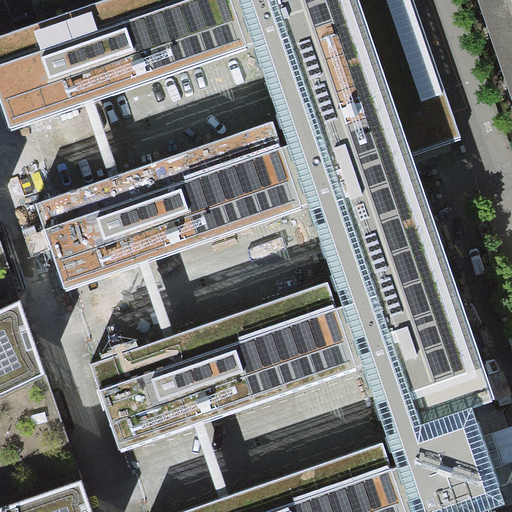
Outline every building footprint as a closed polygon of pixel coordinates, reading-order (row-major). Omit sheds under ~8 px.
[(130,0),(0,46),(0,104),(12,139),(85,114),(96,110),(251,57),(276,130),(122,182),(111,186),(35,212),(66,301),(140,274),(151,270),(287,223),(305,217),(316,248),(328,291),(178,342),(166,346),(91,373),(119,461),(193,431),(208,426),(359,377),(385,453),(233,504),(221,508),(208,511),(501,511),(487,472),(482,455),(477,439),(473,423),(494,415),(407,160),(354,0),(130,0)] [(414,0),(354,0),(407,160),(463,141),(414,0)] [(511,0),(477,0),(511,103),(511,0)] [(96,110),(85,114),(97,147),(111,186),(122,182),(108,143),(96,110)] [(0,254),(0,322),(21,313),(0,254)] [(151,270),(140,274),(151,303),(166,346),(178,342),(161,299),(151,270)] [(0,511),(89,511),(83,493),(29,511),(0,511),(0,409),(46,385),(21,313),(0,322),(0,511)] [(29,511),(83,493),(46,385),(0,409),(0,487),(8,511),(29,511)] [(205,464),(221,508),(233,504),(219,460),(208,426),(193,431),(205,464)] [(511,428),(477,439),(482,455),(487,472),(511,464),(511,428)]
